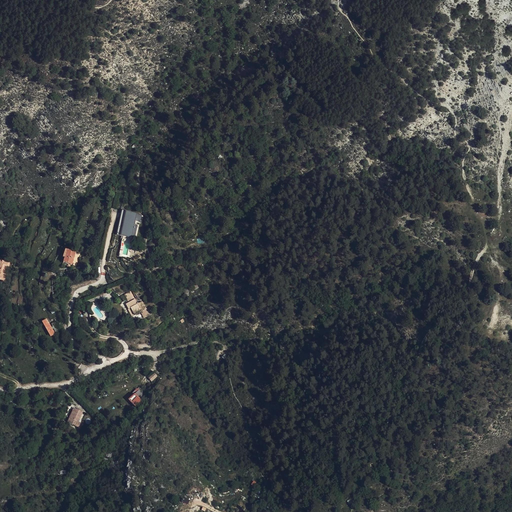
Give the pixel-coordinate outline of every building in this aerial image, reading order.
[(134,207),(114,203),(110,226),(123,228),(123,231),(127,232),(130,217),(127,217),(127,213),(132,214),(134,207)] [(115,247),(117,236),(115,235),(112,249),(121,251),(123,237),(122,236),(120,248),(115,247)] [(62,249),(61,254),(70,256),(72,242),(60,240),(59,249),(62,249)] [(132,305),(139,301),(142,299),(144,298),(143,297),(139,291),(135,293),(128,280),(121,284),(126,292),(123,294),(125,298),(128,297),(132,305)] [(51,324),(43,309),(39,311),(47,326),(51,324)] [(51,323),(56,333),(61,330),(57,321),(51,323)] [(151,362),(146,368),(150,371),(154,365),(151,362)] [(151,381),(158,376),(155,372),(148,377),(151,381)] [(134,385),(140,391),(143,385),(137,378),(132,384),(134,385)] [(128,390),(135,397),(140,391),(134,385),(128,390)] [(75,399),(68,413),(77,417),(79,413),(84,404),(75,399)]
